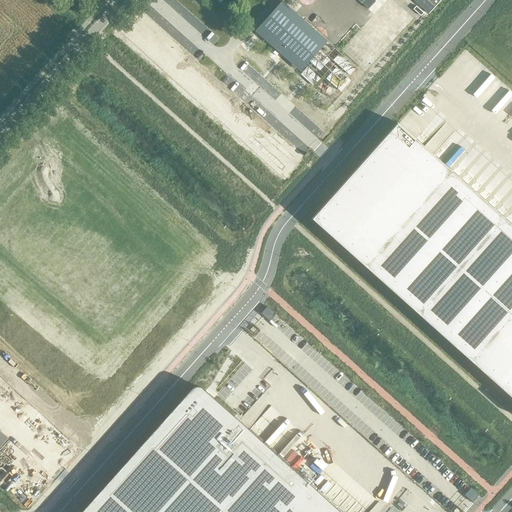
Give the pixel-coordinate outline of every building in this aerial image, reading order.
[(357,0),(367,9),(375,0),(357,0)] [(415,0),(430,12),(440,0),(439,0),(415,0)] [(282,1),(255,31),(330,97),(356,67),(282,1)] [(189,63),(154,32),(141,47),(176,78),(189,63)] [(207,47),(201,44),(199,50),(204,53),(207,47)] [(467,84),(489,106),(507,87),(485,66),(467,84)] [(511,225),(397,122),(311,218),(511,397),(511,225)] [(459,144),(454,154),(449,151),(444,161),(455,166),(464,147),(459,144)] [(116,180),(94,206),(169,273),(190,248),(116,180)] [(76,229),(25,286),(89,341),(139,285),(76,229)] [(268,320),(275,313),(267,306),(261,313),(268,320)] [(341,511),(315,488),(285,462),(253,433),(230,412),(206,391),(203,388),(202,387),(201,387),(200,386),(198,386),(197,386),(196,386),(194,387),(193,387),(192,388),(191,388),(190,390),(188,392),(182,399),(152,432),(115,473),(88,503),(80,511),(341,511)] [(0,447),(8,438),(0,430),(0,447)] [(472,502),(478,495),(471,488),(464,495),(472,502)]
